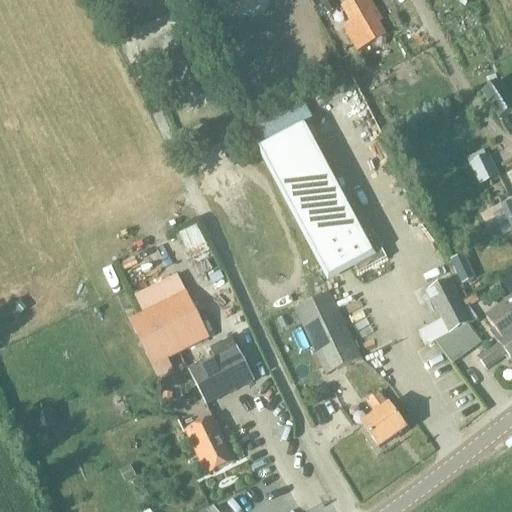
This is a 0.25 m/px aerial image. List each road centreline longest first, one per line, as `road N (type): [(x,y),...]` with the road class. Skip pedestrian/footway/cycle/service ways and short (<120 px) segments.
road 1 (unclassified): [(349,511),(135,63),(143,32),(177,20)]
road 2 (unclassified): [(511,151),(465,96),(413,0)]
road 3 (tertiary): [(387,511),(511,421)]
